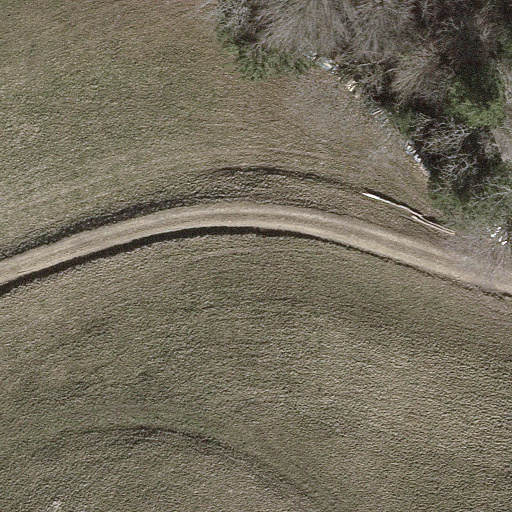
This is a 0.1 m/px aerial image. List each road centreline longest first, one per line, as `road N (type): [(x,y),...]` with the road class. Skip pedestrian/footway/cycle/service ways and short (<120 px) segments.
road 1 (track): [(0,290),(152,238),(276,229),(511,280)]
road 2 (unclassified): [(310,0),(511,170)]
